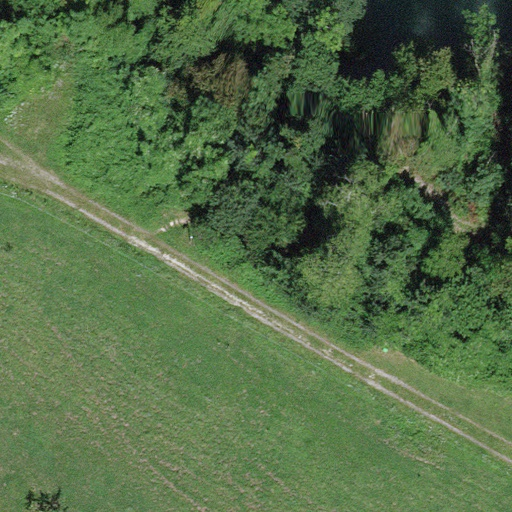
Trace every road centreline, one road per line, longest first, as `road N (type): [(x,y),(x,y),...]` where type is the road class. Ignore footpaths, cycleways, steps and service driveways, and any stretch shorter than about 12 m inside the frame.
road 1 (track): [(511,445),(347,345),(182,264)]
road 2 (track): [(182,264),(0,146)]
